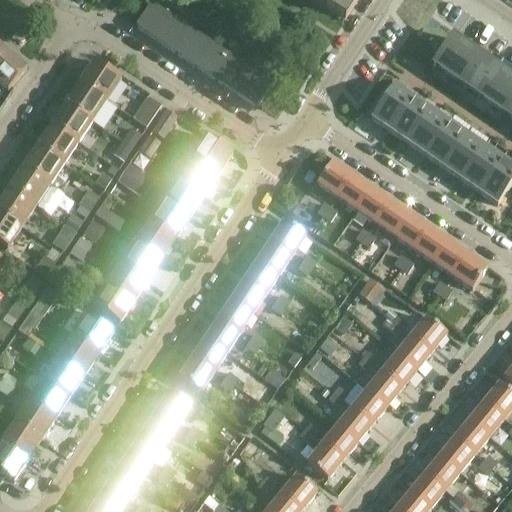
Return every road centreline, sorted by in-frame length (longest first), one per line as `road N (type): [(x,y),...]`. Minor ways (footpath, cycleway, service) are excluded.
road 1 (residential): [(42,511),(276,162)]
road 2 (residential): [(511,315),(350,511)]
road 3 (residential): [(511,262),(304,119)]
road 4 (residential): [(276,162),(76,30)]
road 5 (residential): [(304,119),(386,0)]
road 6 (residential): [(0,138),(76,30)]
